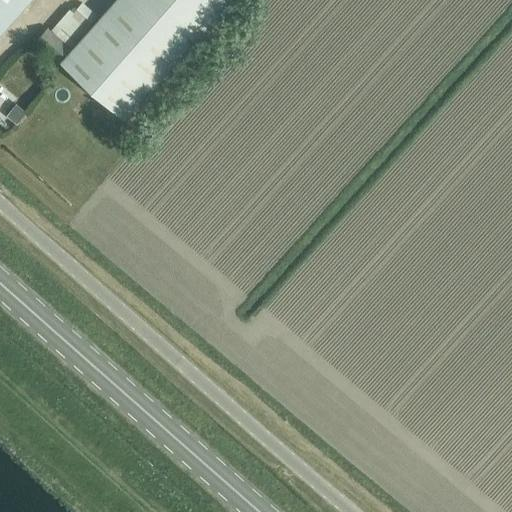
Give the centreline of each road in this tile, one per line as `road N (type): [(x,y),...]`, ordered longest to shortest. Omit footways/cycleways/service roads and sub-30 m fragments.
road 1 (unclassified): [(352,511),(0,201)]
road 2 (primary): [(256,511),(0,287)]
road 3 (track): [(0,383),(144,511)]
